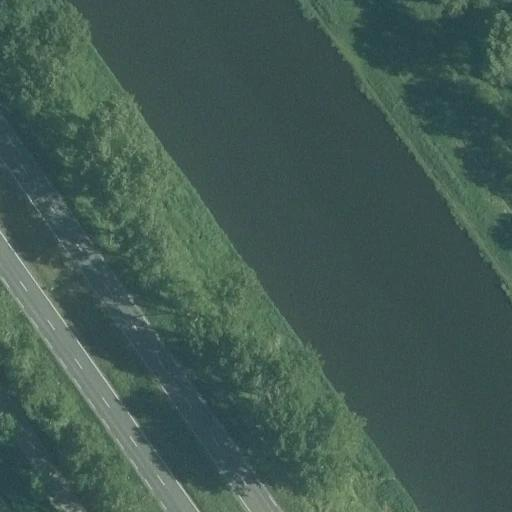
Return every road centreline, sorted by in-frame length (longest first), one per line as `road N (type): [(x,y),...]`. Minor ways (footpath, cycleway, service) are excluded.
road 1 (trunk): [(266,511),(0,134)]
road 2 (trunk): [(0,262),(177,511)]
road 3 (unclassified): [(74,511),(0,406)]
